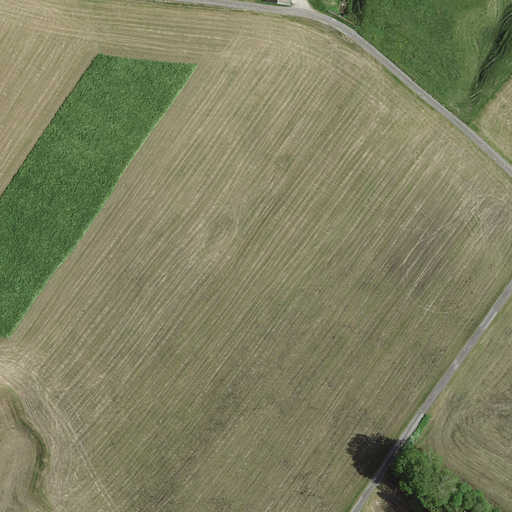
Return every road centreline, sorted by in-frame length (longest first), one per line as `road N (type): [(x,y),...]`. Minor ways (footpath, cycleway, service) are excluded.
road 1 (track): [(511,171),(343,28),(304,13),(195,0)]
road 2 (track): [(355,511),(511,285)]
